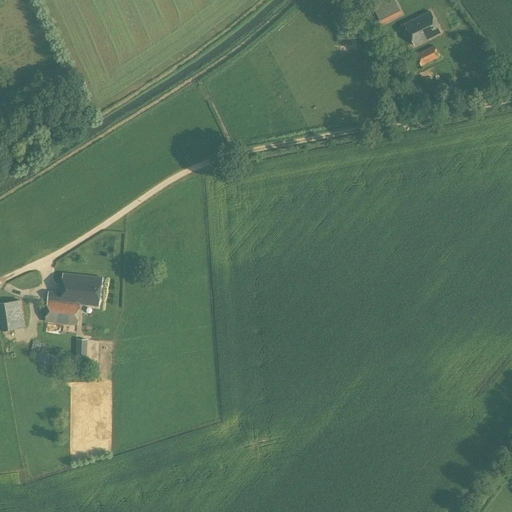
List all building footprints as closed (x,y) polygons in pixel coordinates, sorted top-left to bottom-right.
[(381,22),(403,13),(397,0),(392,0),(375,7),(381,22)] [(415,46),(441,33),(430,12),(404,24),(415,46)] [(339,25),(339,38),(349,38),(349,25),(339,25)] [(421,67),(440,57),(434,45),(415,55),(421,67)] [(102,278),(82,275),(63,273),(61,291),(49,290),(45,322),(78,325),(80,304),(99,306),(102,278)] [(16,343),(14,329),(25,327),(21,300),(0,302),(0,326),(1,331),(4,345),(16,343)] [(77,353),(88,353),(88,339),(78,339),(77,353)] [(40,351),(39,360),(51,362),(52,353),(40,351)]
